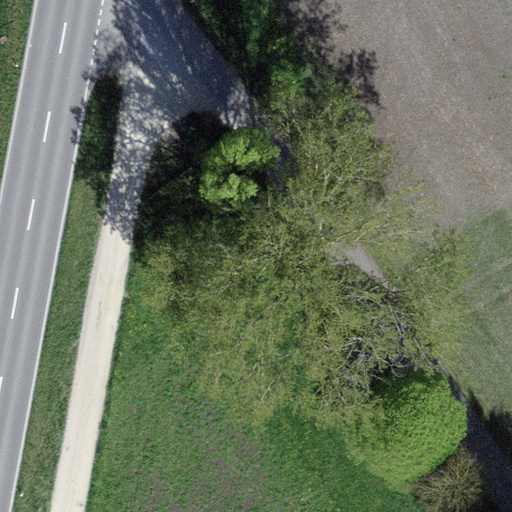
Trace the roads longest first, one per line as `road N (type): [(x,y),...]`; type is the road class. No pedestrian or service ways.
road 1 (track): [(511,492),(217,72),(167,22)]
road 2 (track): [(167,22),(76,511)]
road 3 (secondary): [(71,0),(0,387)]
